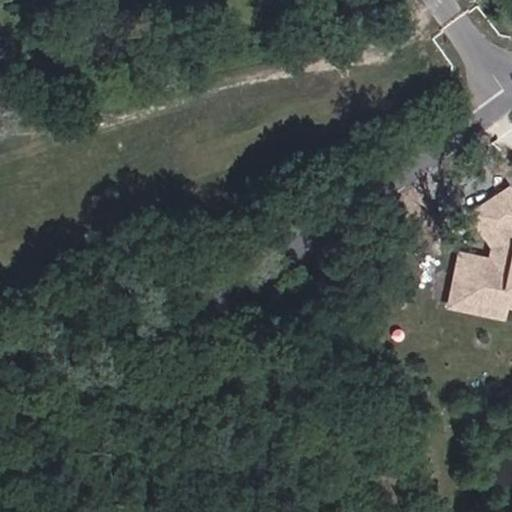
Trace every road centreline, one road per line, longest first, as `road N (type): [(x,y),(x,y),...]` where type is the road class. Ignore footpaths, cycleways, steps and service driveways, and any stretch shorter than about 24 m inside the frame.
road 1 (unclassified): [(0,390),(93,376),(283,291),(511,138)]
road 2 (residential): [(511,101),(441,0)]
